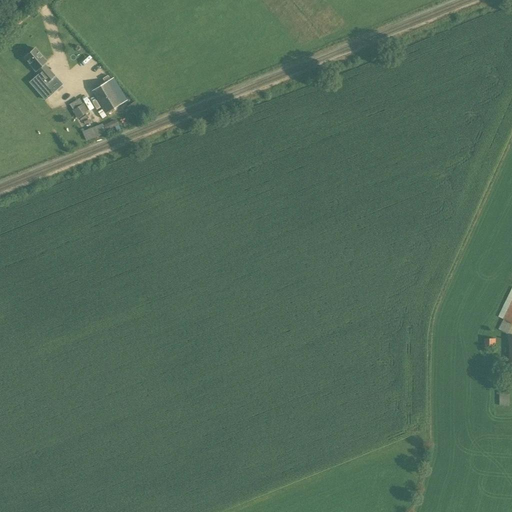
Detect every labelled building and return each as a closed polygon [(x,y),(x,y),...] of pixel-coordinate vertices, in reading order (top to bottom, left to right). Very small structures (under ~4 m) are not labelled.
[(36,71),(39,74),(29,82),(45,100),(55,91),(47,83),(54,76),(43,64),(46,62),(34,49),(24,57),(29,63),(29,64),(35,71),(36,71)] [(107,81),(92,91),(105,113),(121,103),(107,81)] [(73,110),(72,111),(77,119),(88,112),(84,104),(82,104),(79,99),(69,104),(73,110)] [(94,127),(82,132),(86,141),(98,136),(94,127)] [(511,324),(511,288),(498,317),(511,324)] [(508,406),(509,382),(499,382),(499,406),(508,406)]
